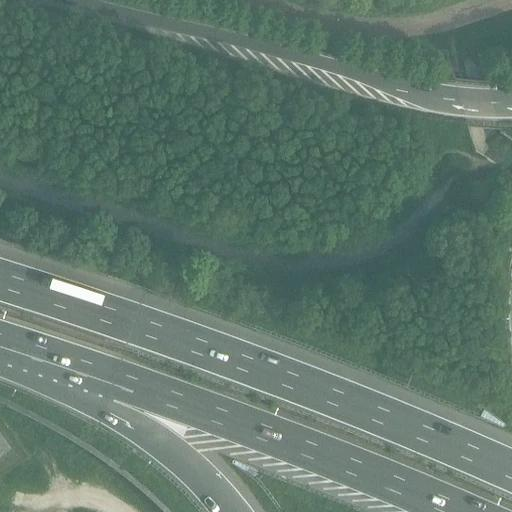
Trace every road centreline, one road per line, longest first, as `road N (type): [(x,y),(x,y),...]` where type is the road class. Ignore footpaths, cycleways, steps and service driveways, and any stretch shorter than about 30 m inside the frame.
road 1 (motorway): [(511,474),(0,278)]
road 2 (motorway): [(511,105),(460,101),(65,0)]
road 3 (motorway): [(120,382),(450,511)]
road 4 (motorway): [(120,382),(231,511)]
road 5 (motorway): [(0,343),(120,382)]
